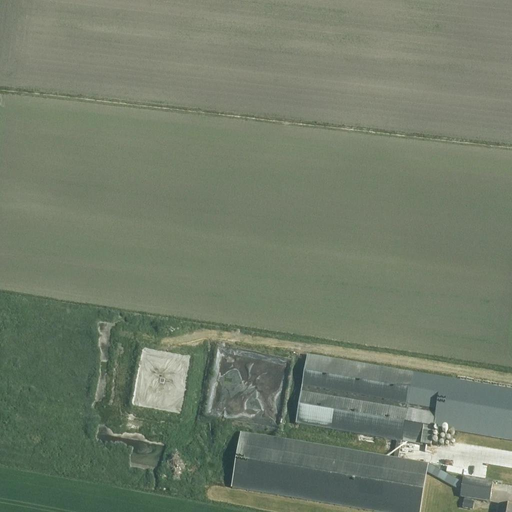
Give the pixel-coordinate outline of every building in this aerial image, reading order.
[(441,411),(444,396),(419,390),(415,404),(441,411)] [(511,439),(511,414),(447,403),(443,421),(453,423),(452,428),(511,439)] [(427,445),(430,427),(413,424),(410,442),(427,445)] [(431,427),(428,445),(438,446),(441,429),(431,427)] [(497,489),(498,482),(471,476),(467,497),(496,503),(499,489),(497,489)] [(394,511),(428,511),(430,489),(398,487),(398,493),(396,493),(394,511)] [(464,501),(462,509),(473,510),(474,503),(464,501)]
